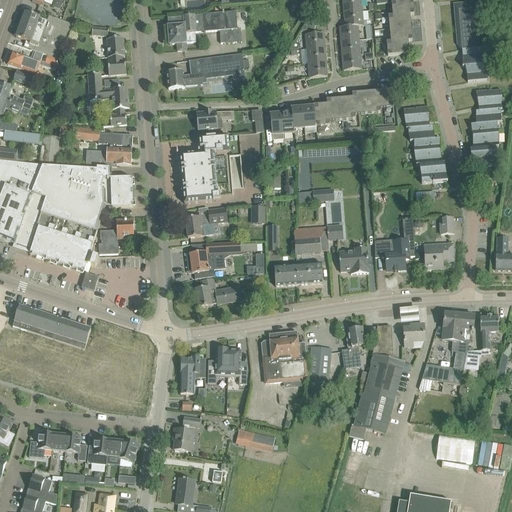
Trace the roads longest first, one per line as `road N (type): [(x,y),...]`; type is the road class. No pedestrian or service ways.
road 1 (residential): [(164,331),(138,0)]
road 2 (tertiary): [(164,331),(467,298)]
road 3 (residential): [(467,298),(471,212),(431,61)]
road 4 (unknown): [(437,299),(402,444),(414,458),(462,464)]
road 5 (tertiary): [(164,331),(0,279)]
road 6 (residential): [(155,429),(27,417)]
